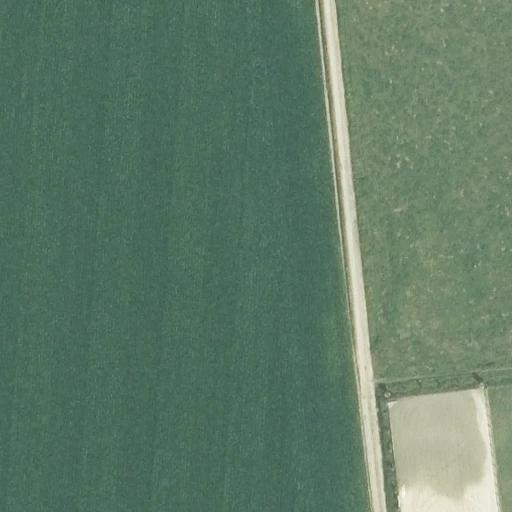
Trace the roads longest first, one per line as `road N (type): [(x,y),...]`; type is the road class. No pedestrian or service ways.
road 1 (track): [(331,0),(367,391)]
road 2 (track): [(367,391),(383,511)]
